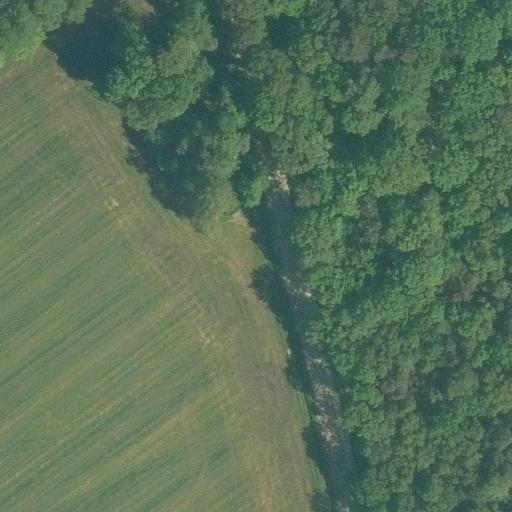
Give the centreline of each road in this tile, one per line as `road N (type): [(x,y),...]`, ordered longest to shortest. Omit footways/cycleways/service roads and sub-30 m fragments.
road 1 (track): [(349,511),(225,0)]
road 2 (track): [(511,19),(267,170)]
